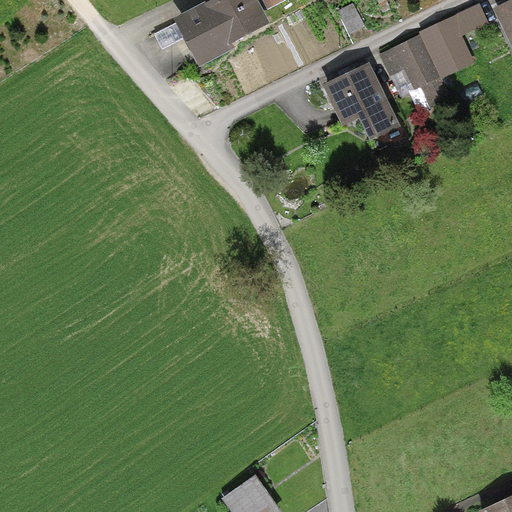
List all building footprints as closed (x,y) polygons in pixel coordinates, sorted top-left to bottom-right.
[(258,0),(209,0),(174,19),(176,23),(184,38),(199,67),(235,48),(232,43),(270,22),(258,0)] [(286,0),(261,0),(267,10),(286,0)] [(511,0),(509,0),(493,8),(511,46),(511,0)] [(364,26),(353,2),(336,11),(348,34),(364,26)] [(420,32),(420,34),(441,78),(465,67),(452,40),(463,35),(489,23),(479,3),(420,32)] [(184,38),(176,23),(154,34),(162,49),(184,38)] [(421,87),(431,108),(451,99),(441,78),(420,34),(394,46),(415,90),(421,87)] [(476,62),(463,35),(452,40),(465,67),(476,62)] [(415,90),(394,46),(379,54),(400,97),(415,90)] [(400,125),(370,61),(322,84),(342,126),(360,118),(370,139),(400,125)] [(280,511),(255,475),(221,498),(230,511),(280,511)] [(511,511),(511,494),(479,511),(480,511),(511,511)]
